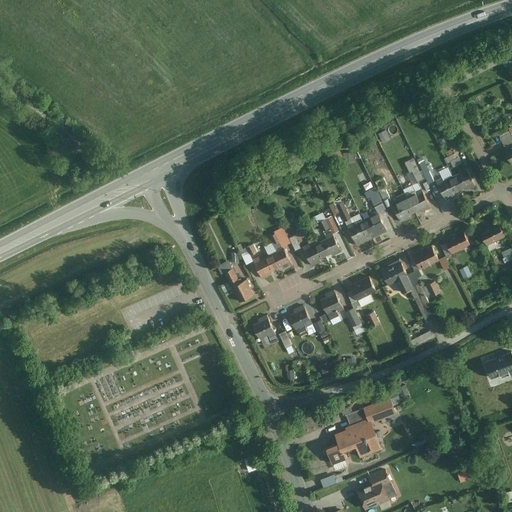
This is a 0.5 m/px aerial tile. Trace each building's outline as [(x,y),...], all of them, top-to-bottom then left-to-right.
[(399,153),(394,144),(386,148),(391,157),(399,153)] [(354,152),(345,153),(346,162),(354,161),(354,152)] [(425,176),(413,157),(404,163),(416,182),(425,176)] [(466,166),(451,174),(460,190),(474,182),(466,166)] [(451,174),(437,181),(445,197),(460,190),(451,174)] [(382,203),(374,187),(366,191),(374,207),(382,203)] [(407,195),(408,198),(415,211),(421,208),(422,211),(431,206),(422,187),(421,188),(407,195)] [(399,199),(392,202),(401,221),(410,217),(409,214),(415,211),(408,198),(400,202),(399,199)] [(363,219),(372,237),(387,230),(378,212),(363,219)] [(338,229),(331,215),(320,221),(325,231),(331,228),(333,232),(338,229)] [(348,226),(356,244),(372,237),(363,219),(348,226)] [(500,220),(482,229),(489,243),(507,235),(500,220)] [(290,232),(297,229),(294,222),(286,225),(290,232)] [(289,237),(283,227),(278,229),(284,239),(289,237)] [(463,229),(445,238),(452,253),(470,244),(463,229)] [(277,230),(270,234),(275,244),(282,240),(277,230)] [(339,250),(331,233),(318,240),(326,256),(339,250)] [(326,256),(318,240),(304,246),(312,263),(326,256)] [(255,242),(249,244),(252,253),(258,251),(255,242)] [(431,245),(413,254),(420,268),(438,259),(431,245)] [(511,245),(502,250),(505,256),(503,257),(505,262),(511,258),(511,255),(511,254),(511,253),(511,245)] [(291,263),(283,247),(269,255),(276,270),(291,263)] [(238,251),(230,252),(231,263),(238,262),(238,251)] [(276,270),(269,255),(254,262),(262,277),(276,270)] [(444,256),(441,258),(445,268),(449,266),(444,256)] [(402,259),(384,268),(390,281),(397,277),(404,291),(414,285),(412,280),(419,277),(415,269),(409,272),(402,259)] [(241,263),(225,271),(240,302),(256,294),(241,263)] [(471,274),(467,265),(460,269),(464,277),(471,274)] [(377,291),(369,276),(350,285),(358,300),(377,291)] [(335,291),(320,298),(328,313),(342,306),(335,291)] [(297,310),(289,313),(299,337),(308,333),(304,325),(311,322),(303,304),(296,307),(297,310)] [(354,306),(345,311),(353,325),(361,321),(354,306)] [(374,309),(366,313),(372,325),(380,321),(374,309)] [(276,334),(267,313),(258,317),(260,321),(255,323),(262,340),(276,334)] [(321,319),(315,322),(325,341),(331,338),(321,319)] [(433,335),(430,329),(412,338),(415,343),(433,335)] [(285,330),(278,333),(288,353),(294,350),(285,330)] [(495,357),(485,361),(492,378),(500,375),(502,378),(510,375),(509,371),(511,370),(511,351),(502,355),(501,353),(495,356),(495,357)] [(398,412),(391,395),(364,405),(368,416),(334,429),(338,440),(326,445),(334,464),(349,458),(345,448),(356,444),(361,457),(385,448),(375,421),(398,412)] [(259,469),(254,453),(244,457),(250,472),(259,469)] [(470,466),(456,471),(461,484),(474,479),(470,466)] [(359,490),(365,506),(389,497),(384,484),(391,481),(387,469),(369,475),(372,485),(359,490)] [(336,471),(321,478),(326,488),(341,481),(336,471)]
